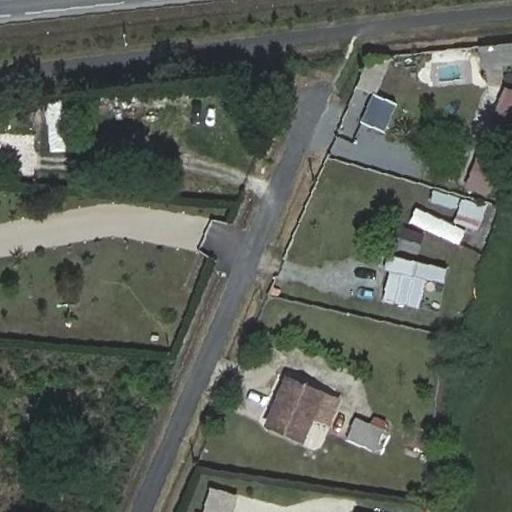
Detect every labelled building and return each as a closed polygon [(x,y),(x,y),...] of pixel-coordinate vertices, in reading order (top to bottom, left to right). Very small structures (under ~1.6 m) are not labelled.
[(376,91),(393,53),(369,55),(357,84),(376,91)] [(499,97),(511,99),(511,89),(504,87),(499,97)] [(487,193),(511,126),(511,99),(499,97),(467,185),(487,193)] [(49,98),(49,151),(66,151),(66,98),(49,98)] [(434,186),(430,200),(457,208),(461,194),(434,186)] [(458,214),(483,219),(487,202),(462,197),(458,214)] [(480,245),(484,228),(431,214),(426,231),(480,245)] [(405,224),(399,246),(418,252),(425,231),(405,224)] [(421,307),(427,279),(445,283),(449,265),(393,252),(382,299),(421,307)] [(324,392),(289,378),(270,423),(305,438),(324,392)] [(345,439),(378,451),(388,426),(355,414),(345,439)]
